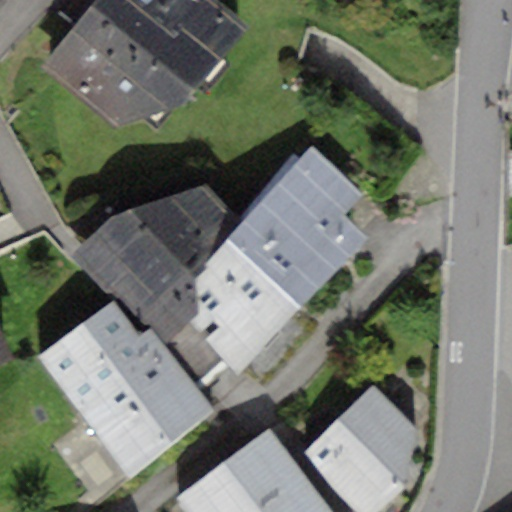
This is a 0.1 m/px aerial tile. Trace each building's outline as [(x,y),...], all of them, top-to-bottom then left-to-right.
[(191,13),(160,0),(106,0),(46,79),(149,159),(247,39),(207,6),(191,13)] [(242,236),(228,249),(303,322),(366,252),(341,232),(367,205),(314,161),(242,236)] [(0,182),(0,320),(13,314),(2,291),(44,271),(0,182)] [(128,222),(74,271),(114,313),(137,336),(228,249),(242,236),(210,196),(128,222)] [(153,344),(198,400),(230,370),(243,383),(303,322),(228,249),(137,336),(142,349),(153,344)] [(114,313),(44,363),(128,489),(213,419),(198,400),(153,344),(142,349),(137,336),(114,313)] [(377,392),(305,460),(354,511),(385,511),(406,493),(421,438),(377,392)] [(324,511),(271,437),(178,504),(184,511),(324,511)]
